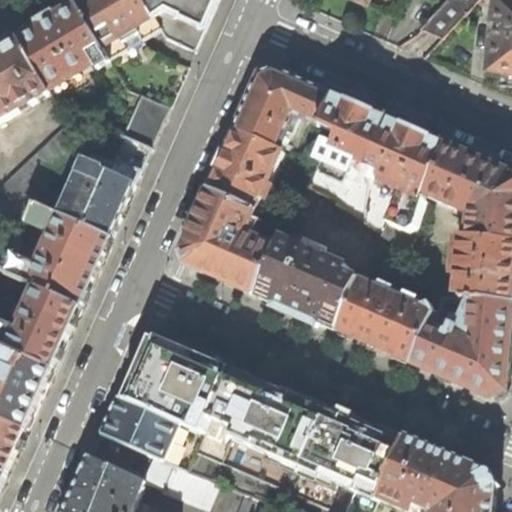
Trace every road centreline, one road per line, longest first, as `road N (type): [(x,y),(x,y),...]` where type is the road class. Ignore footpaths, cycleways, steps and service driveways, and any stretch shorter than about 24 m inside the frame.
road 1 (residential): [(135,282),(511,442)]
road 2 (residential): [(135,282),(252,20)]
road 3 (residential): [(252,20),(511,135)]
road 4 (residential): [(35,511),(135,282)]
